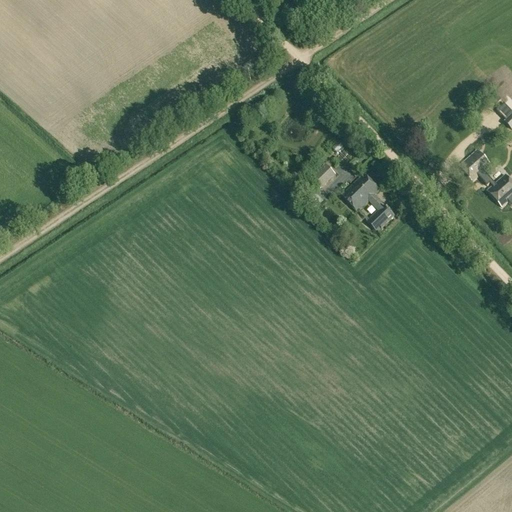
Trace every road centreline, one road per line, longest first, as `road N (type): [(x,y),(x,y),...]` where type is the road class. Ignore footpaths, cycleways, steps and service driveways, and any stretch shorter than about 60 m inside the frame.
road 1 (track): [(300,58),(0,259)]
road 2 (track): [(300,58),(511,282)]
